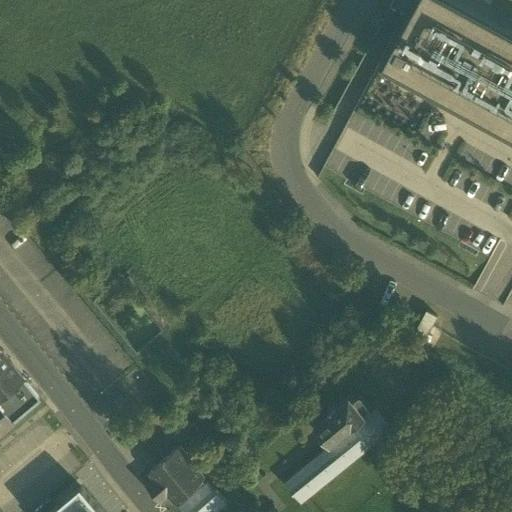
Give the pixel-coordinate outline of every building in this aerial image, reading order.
[(511,126),(511,36),(445,0),(414,0),(383,56),(511,126)] [(358,104),(324,165),(506,265),(511,268),(511,140),(442,102),(422,139),(358,104)] [(0,433),(42,398),(23,376),(0,349),(0,433)] [(348,398),(336,407),(335,406),(326,414),(327,415),(314,426),(328,444),(329,444),(330,445),(364,417),(363,416),(348,398)] [(330,445),(284,483),(293,494),(294,494),(300,501),(379,438),(392,427),(376,408),(364,418),(364,417),(330,445)] [(179,446),(149,472),(155,479),(147,485),(161,502),(169,495),(174,502),(178,499),(201,479),(204,476),(179,446)] [(201,479),(178,499),(181,504),(178,506),(183,511),(214,511),(226,502),(208,481),(205,483),(201,479)] [(100,511),(79,487),(50,511),(100,511)]
